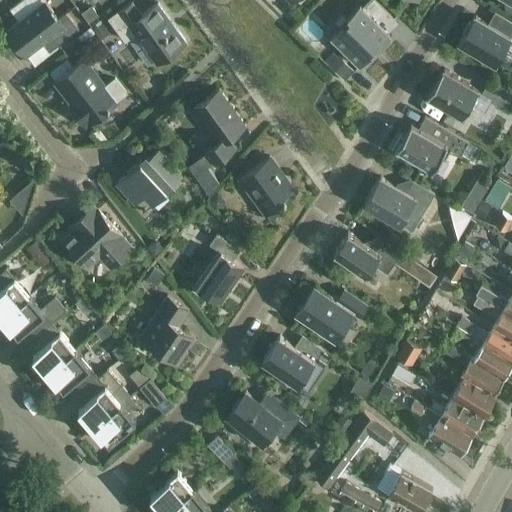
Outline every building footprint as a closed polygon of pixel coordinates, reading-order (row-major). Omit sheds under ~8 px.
[(5,25),(4,26),(26,53),(49,35),(56,44),(79,27),(66,11),(58,17),(45,0),(43,0),(8,28),(5,25)] [(156,61),(185,40),(157,1),(141,13),(132,0),(109,17),(125,39),(135,32),(156,61)] [(330,36),(359,65),(377,46),(379,47),(391,34),(387,30),(397,20),(376,0),(367,0),(362,6),(360,3),(348,15),(341,9),(332,20),(339,27),(330,36)] [(500,29),(474,14),(459,40),(495,61),(510,36),(511,37),(511,20),(507,17),(500,29)] [(83,57),(54,80),(71,102),(68,104),(84,124),(87,122),(88,124),(118,101),(114,97),(115,92),(111,87),(106,86),(83,57)] [(443,67),(428,93),(463,114),(464,111),(467,113),(469,112),(473,106),(472,103),(470,102),(478,88),(443,67)] [(489,79),(481,91),(502,103),(509,91),(489,79)] [(219,87),(193,106),(218,140),(204,150),(213,162),(236,145),(229,136),(245,124),(219,87)] [(469,140),(425,113),(424,115),(424,116),(418,126),(411,121),(403,135),(400,133),(391,148),(409,158),(410,156),(432,169),(440,156),(444,158),(450,148),(460,154),(469,140)] [(141,159),(116,182),(135,202),(144,193),(153,202),(182,175),(158,148),(143,162),(141,159)] [(269,155),(239,176),(272,220),(273,220),(272,219),(282,206),(280,203),(296,192),(284,175),(281,177),(267,158),(269,156),(269,155)] [(208,165),(195,175),(208,193),(219,181),(208,165)] [(510,181),(496,173),(484,195),(498,203),(510,181)] [(379,175),(364,201),(400,222),(412,229),(422,213),(434,191),(413,179),(406,191),(379,175)] [(487,181),(476,175),(461,200),(472,207),(487,181)] [(471,211),(448,197),(457,235),(471,211)] [(97,206),(62,239),(87,266),(100,254),(110,265),(132,245),(122,234),(97,206)] [(505,229),(511,217),(511,216),(495,207),(489,217),(496,221),(495,223),(505,229)] [(348,230),(333,251),(366,274),(374,263),(387,272),(395,259),(429,282),(437,271),(378,234),(370,246),(348,230)] [(195,284),(220,301),(244,265),(233,258),(239,248),(216,232),(209,243),(219,249),(195,284)] [(35,235),(26,242),(41,261),(50,254),(35,235)] [(475,242),(465,236),(459,247),(469,253),(475,242)] [(511,242),(507,240),(503,247),(511,252),(511,242)] [(455,253),(445,271),(456,278),(466,259),(455,253)] [(0,313),(2,316),(29,293),(6,266),(0,270),(0,313)] [(475,291),(478,292),(511,312),(511,289),(507,297),(481,282),(475,291)] [(314,283),(296,310),(336,336),(353,310),(360,315),(367,303),(344,287),(336,298),(314,283)] [(511,312),(478,292),(473,301),(496,315),(492,323),(511,334),(511,312)] [(29,293),(2,316),(18,334),(21,332),(28,340),(52,320),(66,308),(55,295),(41,307),(29,293)] [(139,335),(178,361),(186,350),(188,352),(196,340),(194,339),(195,336),(178,324),(188,308),(167,294),(139,335)] [(475,335),(475,336),(511,357),(511,334),(492,323),(487,330),(475,322),(462,313),(456,323),(475,335)] [(52,320),(28,340),(40,355),(37,357),(48,370),(75,347),(52,320)] [(279,334),(262,359),(283,373),(283,377),(286,381),(290,382),(295,381),(297,383),(314,359),(324,365),(332,354),(309,338),(302,347),(297,344),(296,346),(279,334)] [(470,353),(469,355),(503,375),(511,360),(511,357),(475,336),(473,339),(480,343),(473,355),(470,353)] [(405,339),(397,353),(411,362),(420,347),(405,339)] [(463,371),(462,372),(494,391),(503,375),(469,355),(449,343),(445,350),(465,362),(460,369),(463,371)] [(75,347),(48,370),(63,388),(66,386),(74,395),(98,374),(75,347)] [(378,360),(368,354),(360,366),(370,372),(378,360)] [(391,372),(409,382),(415,372),(398,361),(391,372)] [(98,374),(74,395),(86,409),(83,411),(93,424),(120,401),(129,394),(121,384),(106,367),(98,374)] [(460,376),(451,392),(482,412),(494,391),(462,372),(455,368),(453,372),(460,376)] [(372,379),(358,371),(348,389),(362,397),(372,379)] [(139,385),(156,404),(166,396),(150,377),(139,385)] [(394,387),(383,380),(376,392),(387,398),(394,387)] [(245,389),(227,412),(240,422),(238,426),(238,430),(240,434),(244,437),(248,438),(252,437),(256,434),(262,439),(272,427),(283,435),(299,414),(276,396),(267,407),(245,389)] [(434,399),(429,406),(471,431),(482,412),(451,392),(444,405),(434,399)] [(120,401),(93,424),(109,442),(136,419),(128,410),(137,403),(129,394),(120,401)] [(415,398),(411,405),(420,410),(419,412),(435,420),(428,433),(460,451),(471,431),(429,406),(424,404),(415,398)] [(364,410),(316,476),(328,484),(367,430),(383,442),(392,430),(364,410)] [(217,433),(207,442),(224,460),(234,451),(217,433)] [(375,484),(389,492),(419,510),(432,487),(388,462),(375,484)] [(155,497),(166,510),(193,487),(178,469),(154,489),(158,495),(155,497)] [(346,480),(340,489),(376,510),(381,501),(346,480)] [(267,493),(257,482),(247,490),(257,502),(267,493)] [(213,511),(193,487),(166,510),(167,511),(213,511)]
